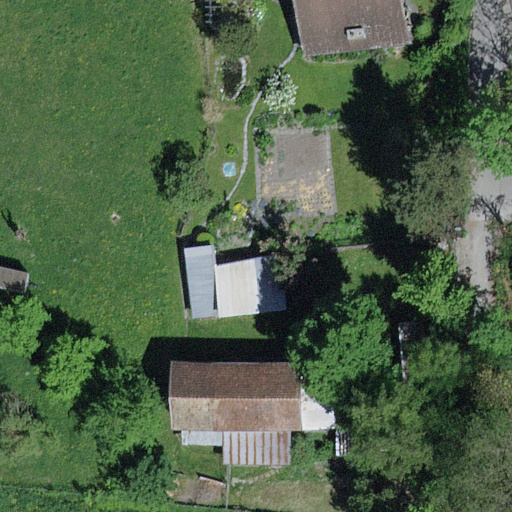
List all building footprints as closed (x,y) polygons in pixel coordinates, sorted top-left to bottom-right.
[(296,0),(303,58),(412,45),(406,0),(296,0)] [(221,317),(215,264),(213,246),(184,250),(193,321),(221,317)] [(281,257),(215,264),(221,317),(286,310),(281,257)] [(300,432),(300,363),(170,363),(170,432),(224,433),(287,432),(300,432)] [(413,427),(339,429),(339,457),(413,455),(413,427)] [(287,432),(224,433),(224,466),(288,466),(287,432)]
